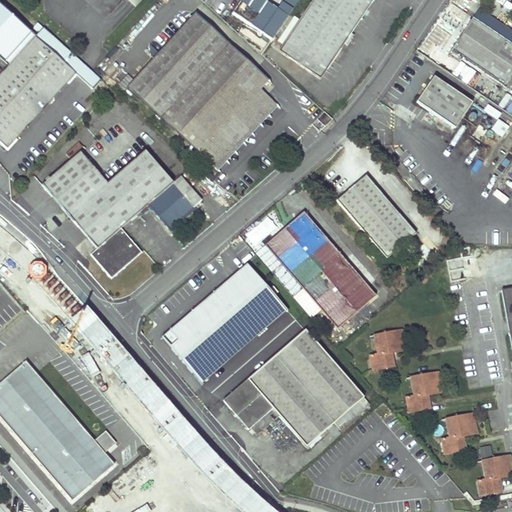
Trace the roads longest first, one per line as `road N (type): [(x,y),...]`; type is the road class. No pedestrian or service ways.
road 1 (unclassified): [(112,326),(319,151),(360,108),(432,0)]
road 2 (secondary): [(224,457),(112,326)]
road 3 (secondary): [(112,326),(0,215)]
